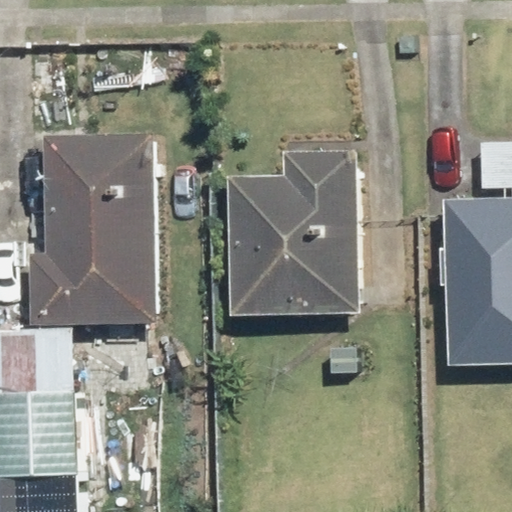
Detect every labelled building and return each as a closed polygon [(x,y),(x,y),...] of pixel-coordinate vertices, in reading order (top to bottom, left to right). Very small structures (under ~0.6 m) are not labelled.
[(40,204),(63,205),(61,255),(49,254),(47,319),(169,324),(171,267),(164,267),(169,140),(66,136),(65,160),(42,159),(40,204)] [(511,138),(497,138),(495,187),(511,188),(511,138)] [(371,155),(309,154),(309,181),(252,180),(251,311),(370,312),(371,155)] [(511,198),(468,197),(463,369),(511,370),(511,198)] [(92,331),(7,329),(5,478),(90,479),(92,331)] [(384,336),(332,335),(331,385),(383,386),(384,336)]
